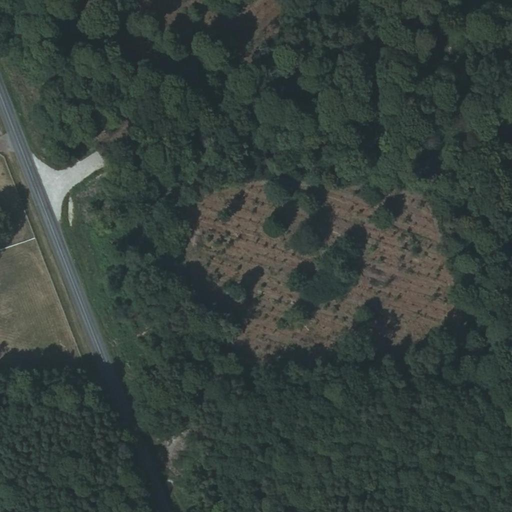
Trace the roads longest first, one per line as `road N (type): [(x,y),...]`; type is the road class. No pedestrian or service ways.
road 1 (track): [(34,183),(159,153),(446,162),(511,150)]
road 2 (tertiary): [(170,511),(0,102)]
